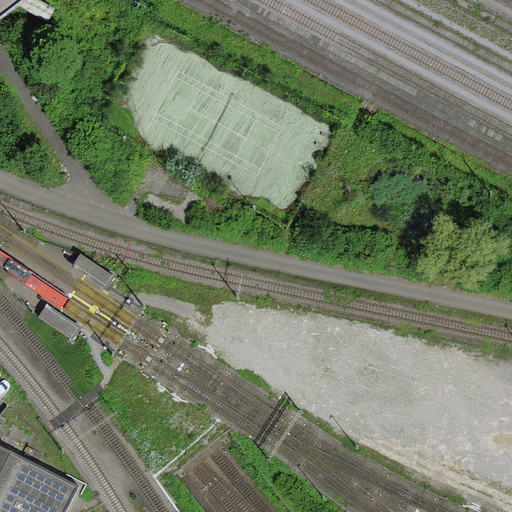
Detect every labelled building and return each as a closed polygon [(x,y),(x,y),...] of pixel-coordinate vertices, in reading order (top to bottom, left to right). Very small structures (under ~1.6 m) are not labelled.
[(181,230),(199,198),(127,158),(110,190),(181,230)] [(112,278),(113,275),(81,254),(73,264),(107,285),(112,278)] [(39,316),(73,339),(81,327),(57,312),(46,305),(39,316)] [(171,425),(180,431),(188,419),(179,413),(171,425)] [(0,446),(0,469),(9,451),(0,446)] [(66,511),(79,486),(9,451),(0,469),(0,511),(66,511)]
